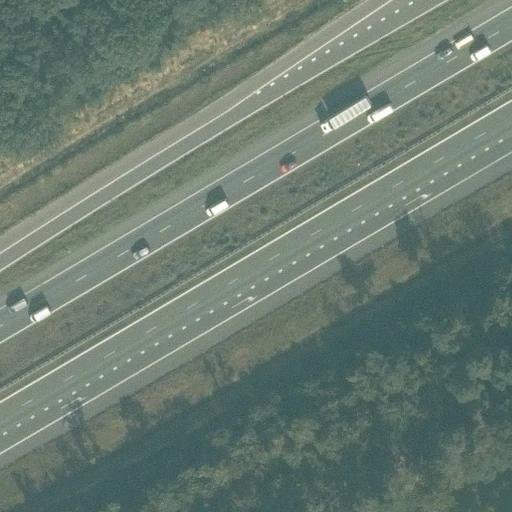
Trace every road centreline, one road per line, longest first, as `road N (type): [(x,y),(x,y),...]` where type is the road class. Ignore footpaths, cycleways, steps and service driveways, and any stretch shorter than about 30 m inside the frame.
road 1 (motorway): [(0,423),(511,121)]
road 2 (motorway): [(511,27),(0,328)]
road 3 (motorway): [(435,0),(0,262)]
